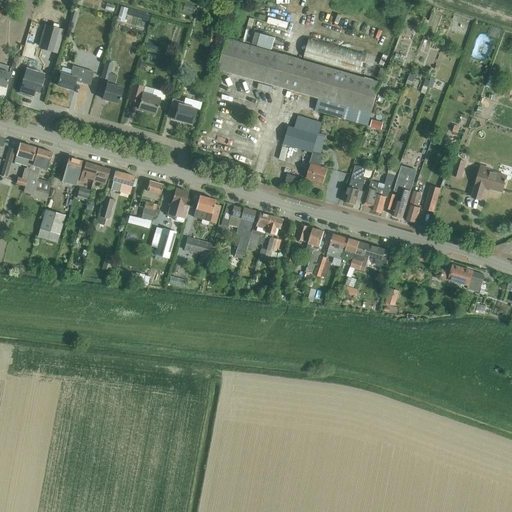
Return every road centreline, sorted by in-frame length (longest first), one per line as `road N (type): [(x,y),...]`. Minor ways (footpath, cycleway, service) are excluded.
road 1 (secondary): [(511,268),(179,173)]
road 2 (residential): [(179,173),(182,151),(171,141),(66,111),(48,117),(42,134)]
road 3 (secondary): [(179,173),(42,134)]
